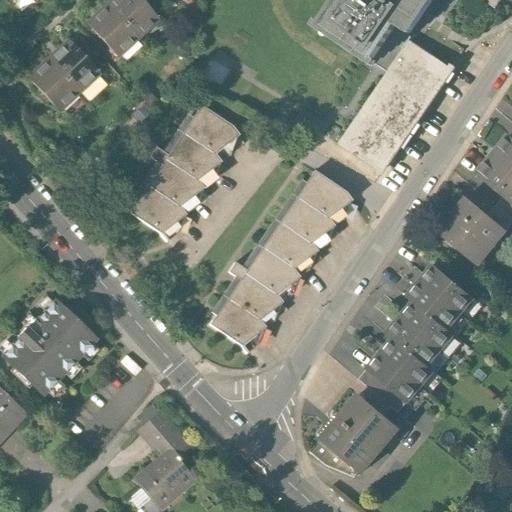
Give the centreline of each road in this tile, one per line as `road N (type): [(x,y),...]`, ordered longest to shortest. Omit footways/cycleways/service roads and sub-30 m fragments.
road 1 (residential): [(238,437),(511,55)]
road 2 (secondary): [(0,168),(238,437)]
